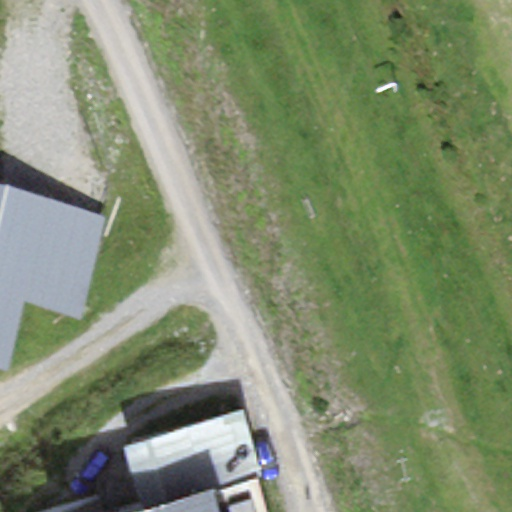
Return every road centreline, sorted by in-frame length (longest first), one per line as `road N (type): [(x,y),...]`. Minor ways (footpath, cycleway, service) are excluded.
road 1 (track): [(311,511),(249,330),(105,0)]
road 2 (unknown): [(249,330),(174,315),(0,430)]
